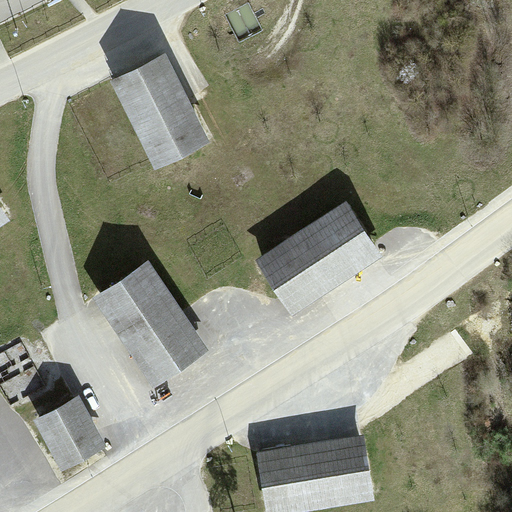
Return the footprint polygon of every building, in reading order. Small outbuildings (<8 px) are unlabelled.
[(163,56),(114,79),(154,163),(203,140),(163,56)] [(342,204),(260,259),(292,306),(374,251),(342,204)] [(146,265),(98,296),(152,378),(200,347),(146,265)] [(73,397),(36,417),(61,463),(98,443),(73,397)] [(356,437),(262,452),(272,511),(365,496),(356,437)]
